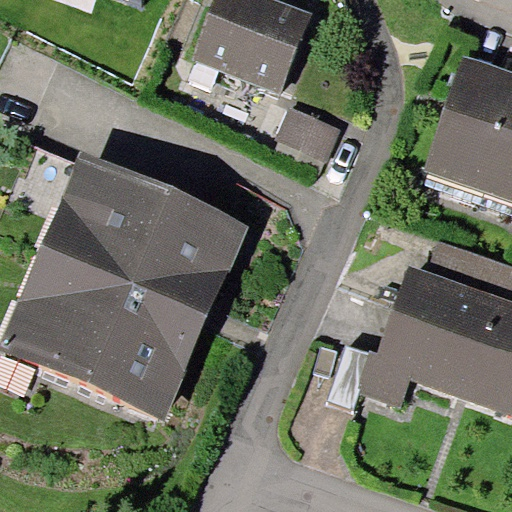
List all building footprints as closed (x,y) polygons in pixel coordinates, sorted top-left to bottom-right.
[(299,22),(238,0),(220,0),(199,59),(276,87),(299,22)] [(511,91),(467,75),(435,166),(511,192),(511,91)] [(289,110),(275,143),(328,165),(342,132),(289,110)] [(235,240),(84,175),(10,348),(161,412),(235,240)] [(430,272),(412,266),(381,356),(371,353),(357,393),(400,408),(412,375),(511,408),(511,270),(439,245),(430,272)]
